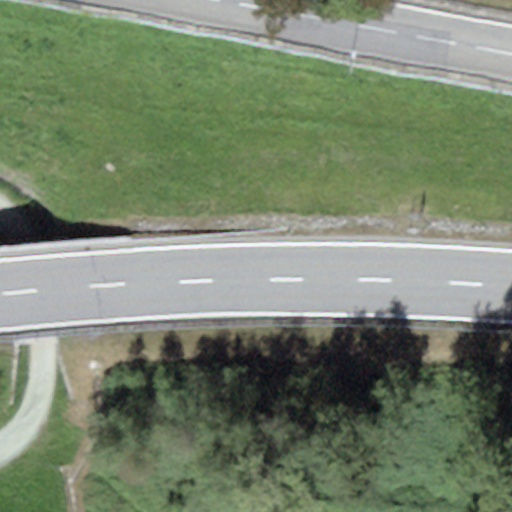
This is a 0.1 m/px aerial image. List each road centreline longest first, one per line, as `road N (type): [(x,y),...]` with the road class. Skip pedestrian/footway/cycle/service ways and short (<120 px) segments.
road 1 (primary): [(0,296),(225,280),(511,285)]
road 2 (unclassified): [(511,53),(223,0)]
road 3 (residential): [(36,339),(23,246),(0,209)]
road 4 (track): [(0,449),(19,434),(38,395),(36,339)]
